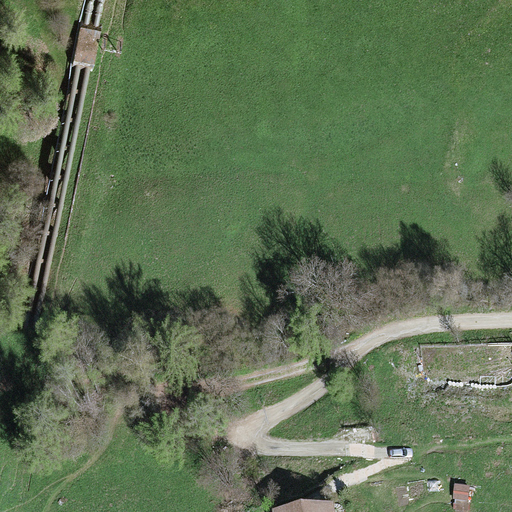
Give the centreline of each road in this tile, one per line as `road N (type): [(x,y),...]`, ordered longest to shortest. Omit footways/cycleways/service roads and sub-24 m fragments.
road 1 (track): [(511,324),(447,325),(366,346),(326,390),(256,431),(256,447),(338,450)]
road 2 (track): [(366,346),(260,376),(152,392),(121,407),(90,461),(45,511)]
